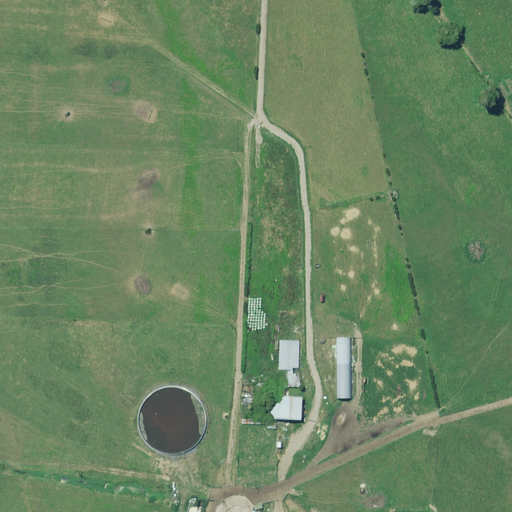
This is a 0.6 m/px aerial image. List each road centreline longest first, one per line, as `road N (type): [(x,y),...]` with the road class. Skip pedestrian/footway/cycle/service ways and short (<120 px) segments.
road 1 (track): [(270,482),(267,460),(304,423),(306,381),(297,364),(294,205),(282,145),(246,111),(253,0)]
road 2 (track): [(511,392),(424,415),(215,507)]
